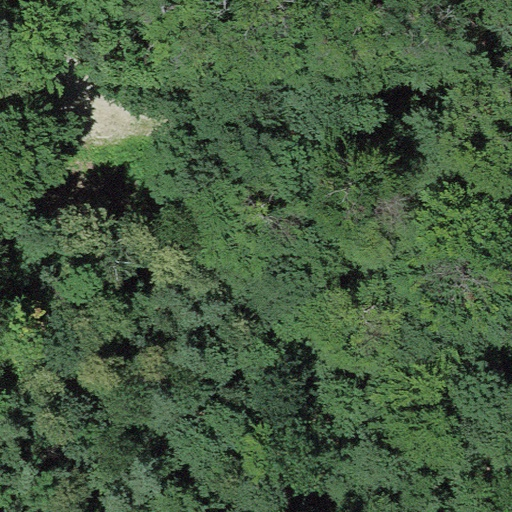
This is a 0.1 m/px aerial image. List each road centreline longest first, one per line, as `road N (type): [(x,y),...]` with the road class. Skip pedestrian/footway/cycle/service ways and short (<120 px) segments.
road 1 (track): [(55,100),(135,118),(240,106),(401,65),(511,61)]
road 2 (track): [(0,123),(55,100),(79,0)]
